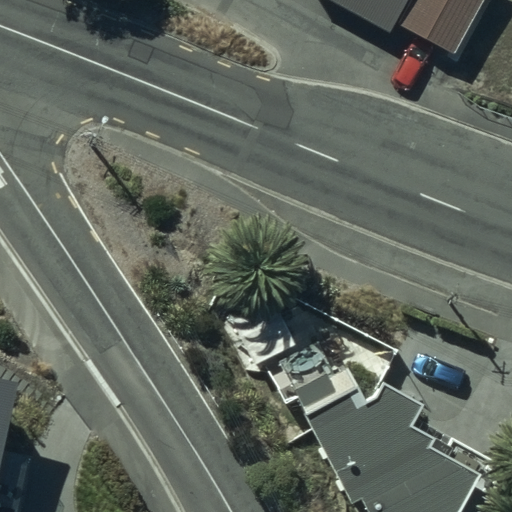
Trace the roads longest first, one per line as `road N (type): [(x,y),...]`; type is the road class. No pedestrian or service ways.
road 1 (tertiary): [(0,27),(511,230)]
road 2 (residential): [(234,511),(0,156)]
